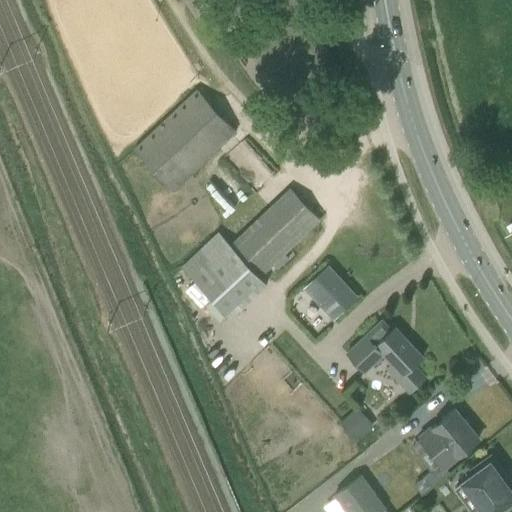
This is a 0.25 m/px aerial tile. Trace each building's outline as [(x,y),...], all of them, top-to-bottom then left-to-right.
[(236,130),(197,89),(134,149),(172,190),(236,130)] [(267,283),(259,274),(318,218),(290,188),(231,244),(218,231),(202,246),(251,298),(267,283)] [(332,319),(357,296),(328,264),(303,288),(332,319)] [(367,334),(346,353),(365,373),(383,356),(390,363),(385,368),(409,393),(426,378),(414,364),(422,357),(393,326),(390,330),(381,320),(367,334)] [(341,420),(359,440),(378,423),(360,403),(341,420)] [(478,439),(453,409),(432,426),(432,427),(420,437),(444,465),(456,456),(457,456),(478,439)] [(492,511),(511,497),(511,491),(500,475),(504,472),(491,454),(471,469),(474,473),(463,481),(481,506),(473,511),(492,511)] [(387,511),(383,507),(360,475),(334,494),(347,511),(387,511)]
